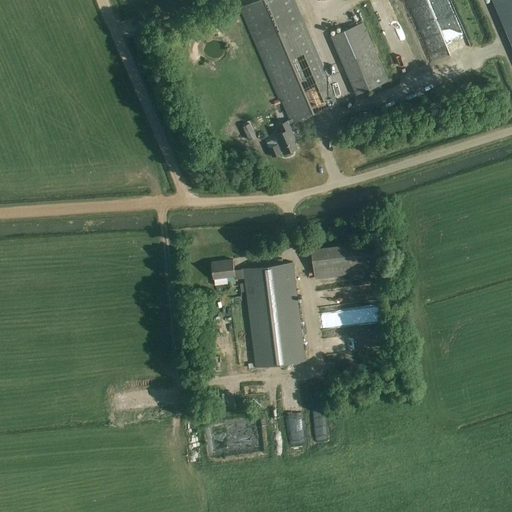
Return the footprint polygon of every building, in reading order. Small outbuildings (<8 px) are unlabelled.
[(284,154),(297,148),(292,136),(294,136),(288,124),(337,103),(292,0),(259,0),(241,8),(288,115),(290,120),(278,125),(282,133),(276,135),(279,144),(269,148),(273,157),(283,152),(284,154)] [(511,0),(494,0),(511,41),(511,0)] [(358,91),(389,78),(378,51),(379,51),(365,18),(333,32),(358,91)] [(419,70),(419,55),(401,55),(401,71),(419,70)] [(315,140),(319,161),(326,160),(322,139),(315,140)] [(378,241),(311,248),(315,278),(381,271),(378,241)] [(245,278),(245,283),(240,283),(241,292),(246,292),(256,367),(305,361),(293,262),(243,268),(243,269),(234,270),(233,259),(212,262),(214,278),(234,276),(235,279),(245,278)] [(224,294),(217,297),(219,302),(226,300),(224,294)] [(377,307),(323,314),(325,331),(379,324),(377,307)] [(158,395),(175,396),(175,386),(158,386),(158,395)] [(238,413),(247,414),(247,398),(239,397),(238,413)] [(289,416),(289,445),(307,445),(306,416),(289,416)]
